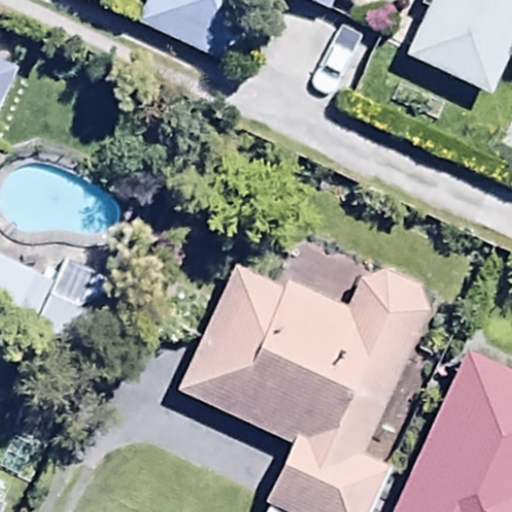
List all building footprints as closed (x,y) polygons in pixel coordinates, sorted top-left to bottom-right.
[(225,0),(184,0),(218,16),(225,0)] [(511,0),(422,0),(395,54),(479,96),(511,28),(511,0)] [(0,92),(11,68),(0,63),(0,92)] [(228,264),(171,388),(284,445),(258,503),(263,506),(260,511),(368,511),(389,467),(359,453),(423,311),(415,287),(382,271),(353,280),(341,307),(282,280),(279,287),(228,264)] [(511,511),(511,371),(463,348),(386,511),(511,511)]
